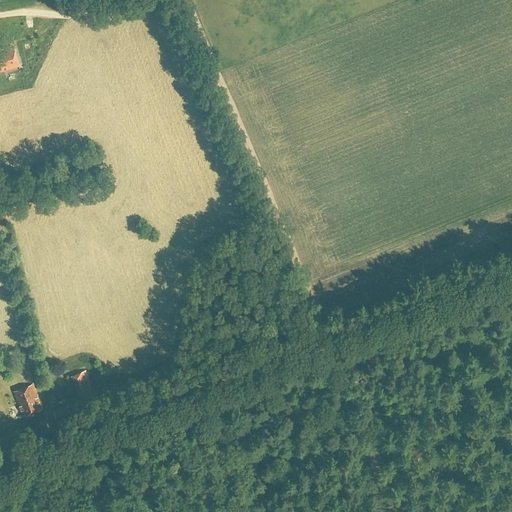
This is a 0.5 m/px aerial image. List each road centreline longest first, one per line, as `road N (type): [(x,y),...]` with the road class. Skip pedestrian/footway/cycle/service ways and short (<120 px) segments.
road 1 (track): [(0,471),(511,260)]
road 2 (track): [(391,511),(187,0)]
